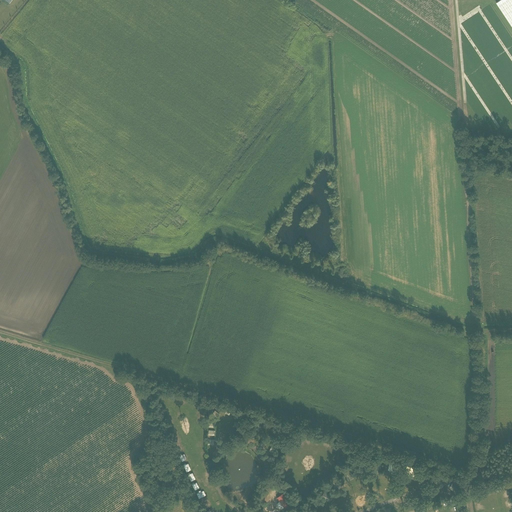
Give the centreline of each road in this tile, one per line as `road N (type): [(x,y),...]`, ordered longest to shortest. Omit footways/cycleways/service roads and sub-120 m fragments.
road 1 (track): [(481,330),(222,237),(189,256),(96,253),(22,97),(22,65),(0,47)]
road 2 (track): [(473,476),(0,329)]
road 3 (track): [(481,330),(455,0)]
road 4 (track): [(192,511),(173,481),(142,374)]
road 5 (track): [(473,476),(481,330)]
